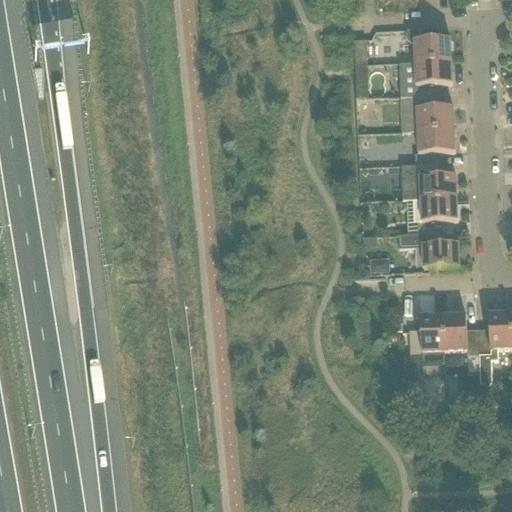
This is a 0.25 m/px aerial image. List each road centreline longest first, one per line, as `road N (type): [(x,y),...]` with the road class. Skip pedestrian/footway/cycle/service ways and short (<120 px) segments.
road 1 (motorway): [(108,511),(44,0)]
road 2 (motorway): [(71,511),(0,63)]
road 3 (residential): [(482,23),(493,284)]
road 4 (residential): [(356,29),(482,23)]
